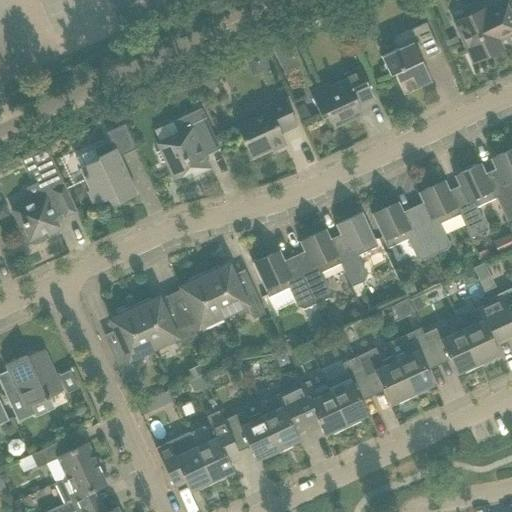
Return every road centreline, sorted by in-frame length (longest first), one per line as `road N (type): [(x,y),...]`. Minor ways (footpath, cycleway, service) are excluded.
road 1 (unclassified): [(57,281),(199,221),(290,196),(511,95)]
road 2 (unclassified): [(0,132),(274,5)]
road 3 (residential): [(511,394),(262,511)]
road 4 (residential): [(162,511),(57,281)]
